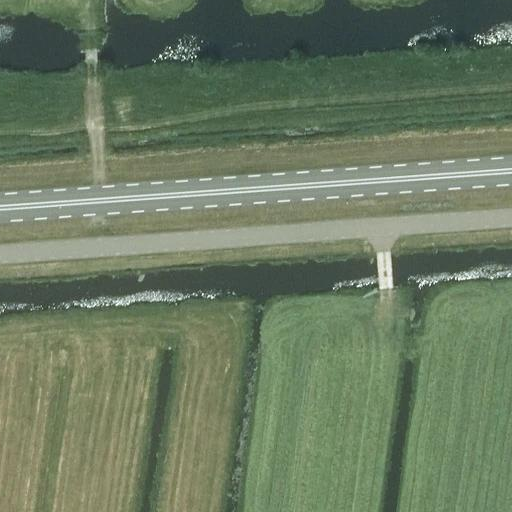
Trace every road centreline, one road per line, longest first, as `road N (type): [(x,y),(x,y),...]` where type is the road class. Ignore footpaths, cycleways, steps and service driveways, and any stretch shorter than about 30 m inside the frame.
road 1 (unclassified): [(0,251),(511,214)]
road 2 (primary): [(0,206),(511,169)]
